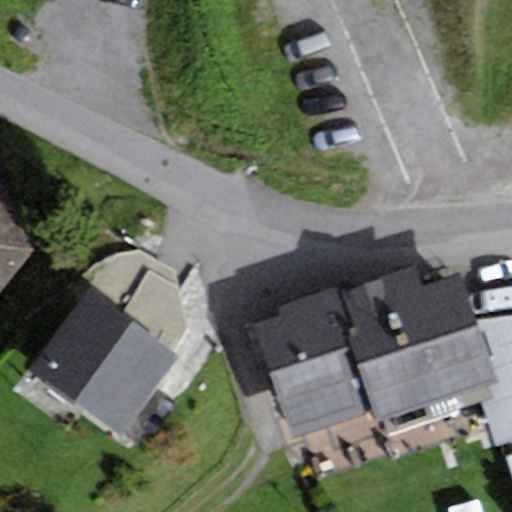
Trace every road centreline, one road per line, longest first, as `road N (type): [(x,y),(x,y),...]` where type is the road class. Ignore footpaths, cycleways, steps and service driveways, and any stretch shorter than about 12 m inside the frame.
road 1 (unclassified): [(0,85),(222,203),(282,226),(360,240),(511,231)]
road 2 (track): [(207,511),(260,465),(222,203)]
